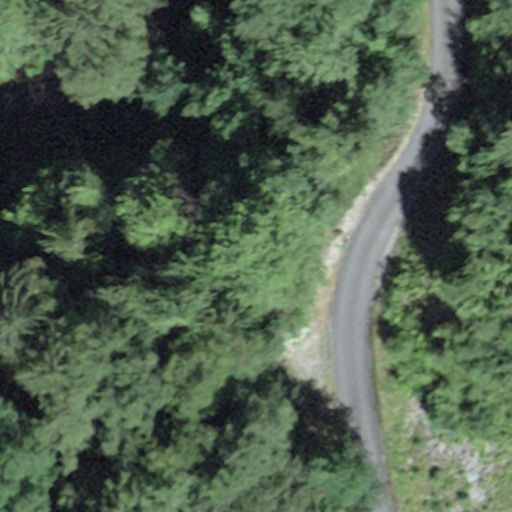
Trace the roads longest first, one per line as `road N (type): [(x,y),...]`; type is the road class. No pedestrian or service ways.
road 1 (track): [(377,511),(362,446),(351,310),(364,253),(427,145),(450,56),(445,0)]
road 2 (track): [(175,0),(137,62),(75,95),(0,112)]
